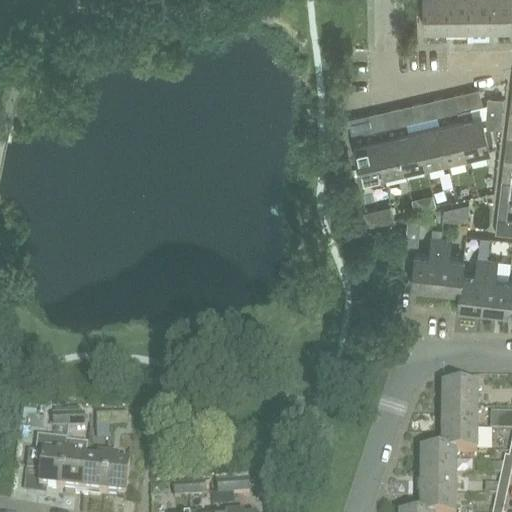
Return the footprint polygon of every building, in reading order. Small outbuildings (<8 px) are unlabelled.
[(446,28),(445,0),(423,0),(424,28),(446,28)] [(445,0),(446,28),(468,27),(467,0),(445,0)] [(467,0),(468,27),(489,27),(489,0),(467,0)] [(489,0),(489,27),(511,27),(510,0),(489,0)] [(469,154),(490,149),(485,126),(501,127),(504,98),(488,97),(486,115),(482,115),(482,114),(472,116),(470,107),(467,108),(463,92),(454,94),(460,119),(461,119),(469,154)] [(442,97),(433,99),(437,116),(446,113),(442,97)] [(421,101),(412,104),(416,120),(425,118),(421,101)] [(397,133),(406,169),(427,164),(418,128),(409,131),(407,121),(404,122),(400,106),(391,108),(397,133)] [(376,138),(385,174),(406,169),(397,133),(388,136),(386,126),(383,127),(379,111),(370,113),(374,129),(376,138)] [(349,118),(363,179),(385,174),(376,138),(374,129),(362,132),(358,116),(349,118)] [(439,124),(448,159),(469,154),(461,119),(460,119),(439,124)] [(418,128),(427,164),(448,159),(439,124),(418,128)] [(502,175),(511,176),(511,168),(511,159),(504,158),(502,175)] [(501,180),(499,196),(508,197),(510,181),(501,180)] [(498,201),(495,233),(511,234),(511,219),(506,219),(508,202),(498,201)] [(452,221),(454,207),(445,210),(443,220),(452,221)] [(408,218),(407,229),(419,230),(420,218),(420,214),(408,218)] [(412,285),(436,288),(441,237),(432,236),(430,254),(415,252),(412,285)] [(452,238),(441,237),(436,288),(435,292),(449,294),(449,289),(459,290),(460,290),(462,274),(464,258),(450,256),(452,238)] [(457,306),(482,309),(487,258),(478,257),(476,275),(462,274),(460,290),(459,290),(457,306)] [(505,312),(509,279),(496,278),(498,260),(487,258),(482,309),(505,312)] [(443,387),(442,409),(477,409),(478,387),(443,387)] [(442,409),(442,430),(477,431),(477,409),(442,409)] [(47,415),(30,411),(27,424),(44,428),(47,415)] [(511,411),(499,412),(500,426),(511,425),(511,411)] [(68,427),(67,414),(52,415),(53,428),(68,428),(68,427)] [(68,427),(68,428),(85,428),(85,414),(67,414),(68,427)] [(111,425),(111,414),(96,414),(96,426),(111,426),(111,425)] [(111,425),(111,426),(128,426),(128,414),(111,414),(111,425)] [(478,447),(494,447),(493,426),(478,426),(478,447)] [(456,452),(456,453),(477,453),(477,431),(442,430),(442,451),(442,452),(456,452)] [(35,453),(28,452),(26,470),(40,472),(38,490),(46,491),(46,488),(61,490),(66,443),(66,440),(42,438),(36,442),(35,453)] [(66,443),(61,490),(75,491),(75,494),(81,495),(85,458),(87,445),(66,443)] [(456,474),(456,453),(456,452),(442,452),(442,451),(420,451),(420,473),(456,474)] [(103,494),(108,455),(98,454),(97,460),(85,458),(81,495),(99,497),(99,494),(103,494)] [(117,456),(108,455),(103,494),(117,496),(117,499),(125,500),(129,463),(117,462),(117,456)] [(501,475),(511,477),(511,472),(511,459),(505,458),(501,475)] [(456,474),(420,473),(420,495),(456,495),(456,474)] [(270,499),(269,475),(254,476),(256,500),(270,499)] [(231,481),(232,495),(250,494),(249,480),(231,481)] [(497,496),(506,498),(510,482),(500,480),(497,496)] [(232,495),(231,481),(216,482),(217,496),(232,495)] [(188,485),(189,497),(206,496),(205,483),(188,485)] [(189,497),(188,485),(173,486),(174,490),(175,498),(189,497)] [(166,486),(150,488),(151,500),(167,498),(166,491),(174,490),(173,486),(166,486)] [(455,511),(456,495),(420,495),(419,511),(455,511)] [(496,501),(493,511),(503,511),(505,503),(496,501)]
